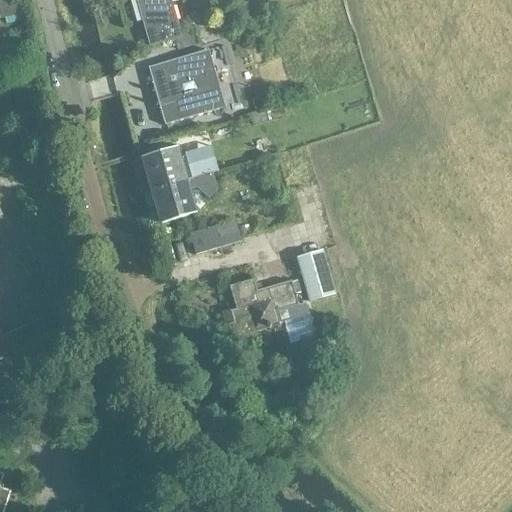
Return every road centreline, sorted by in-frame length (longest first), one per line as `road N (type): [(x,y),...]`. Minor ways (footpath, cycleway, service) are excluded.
road 1 (residential): [(283,511),(203,447),(165,397),(126,312),(78,133)]
road 2 (unclassified): [(78,133),(42,0)]
